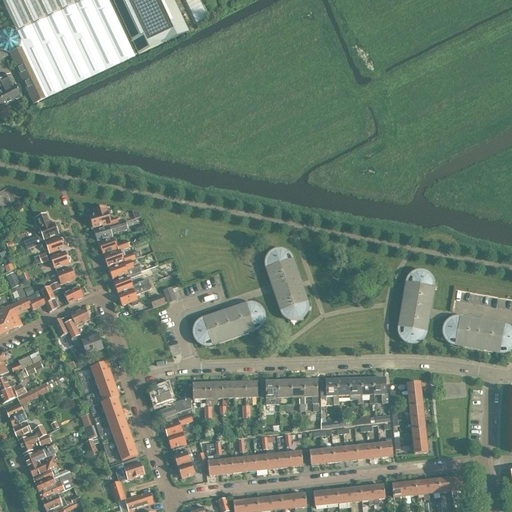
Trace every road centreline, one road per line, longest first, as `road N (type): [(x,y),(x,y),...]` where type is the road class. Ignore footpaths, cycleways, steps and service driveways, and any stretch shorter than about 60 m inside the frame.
road 1 (residential): [(130,379),(189,367),(386,361),(492,371)]
road 2 (residential): [(170,499),(485,460)]
road 3 (residential): [(170,499),(130,379)]
